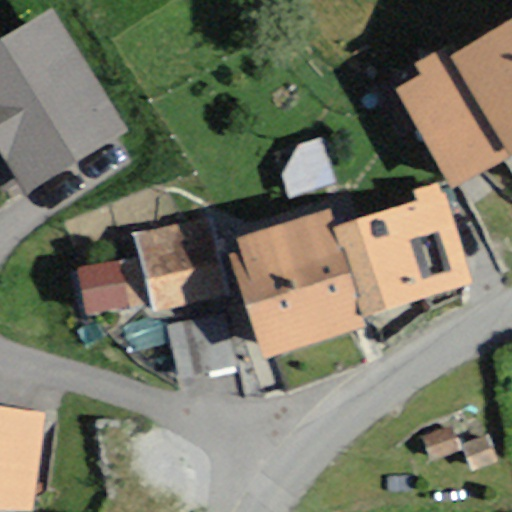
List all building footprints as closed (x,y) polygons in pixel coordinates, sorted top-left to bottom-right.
[(124,144),(53,25),(0,56),(0,184),(15,209),(124,144)] [(511,40),(395,107),(450,205),(511,169),(511,40)] [(198,241),(193,221),(127,238),(145,312),(212,295),(228,358),(335,331),(331,314),(442,286),(422,204),(305,233),(301,215),(198,241)] [(109,310),(103,263),(67,268),(73,315),(109,310)] [(211,370),(202,321),(158,330),(167,379),(211,370)] [(0,509),(16,511),(21,511),(35,416),(0,410),(0,509)]
